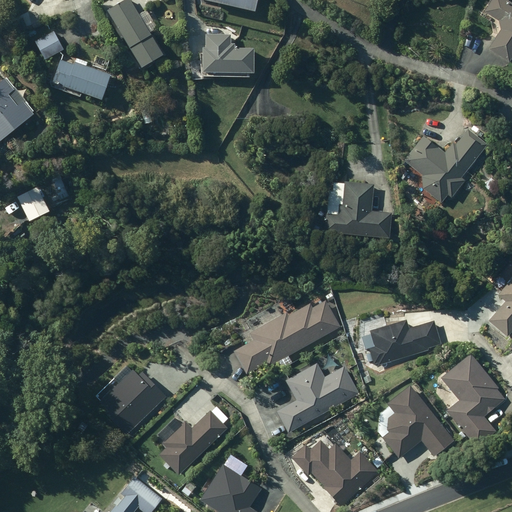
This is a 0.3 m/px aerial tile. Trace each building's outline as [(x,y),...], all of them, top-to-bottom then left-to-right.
[(128,0),(121,0),(105,10),(139,67),(161,54),(149,33),(154,30),(152,26),(146,29),(128,0)] [(201,0),(211,2),(209,11),(215,12),(217,3),(252,12),(255,0),(201,0)] [(498,29),(485,48),(506,62),(511,52),(511,5),(504,0),(489,0),(482,11),(497,21),(498,29)] [(22,18),(16,21),(19,31),(26,29),(22,18)] [(52,31),(34,41),(43,59),(62,50),(52,31)] [(228,45),(229,34),(204,34),(203,48),(200,48),(199,73),(250,75),(251,48),(232,47),(232,45),(228,45)] [(116,50),(126,67),(132,63),(121,46),(116,50)] [(91,66),(104,71),(108,59),(95,55),(91,66)] [(108,74),(84,66),(86,62),(74,58),(72,65),(57,60),(50,82),(54,84),(54,86),(62,89),(63,86),(99,99),(108,74)] [(0,139),(32,114),(23,103),(25,102),(14,88),(13,90),(3,78),(0,81),(0,139)] [(142,111),(144,123),(151,122),(149,110),(142,111)] [(422,175),(420,177),(427,182),(422,189),(441,203),(447,195),(450,198),(463,181),(460,178),(486,145),(466,130),(454,145),(452,143),(444,153),(422,136),(403,160),(422,175)] [(51,180),(59,200),(67,197),(60,177),(51,180)] [(489,177),(483,187),(491,192),(498,183),(489,177)] [(323,232),(388,238),(391,213),(370,211),(373,184),(343,181),(341,205),(337,204),(336,215),(325,214),(323,232)] [(13,201),(0,209),(0,222),(1,224),(20,212),(13,201)] [(309,223),(305,231),(310,233),(314,226),(309,223)] [(504,301),(490,315),(505,329),(511,322),(511,279),(500,291),(508,299),(505,302),(504,301)] [(286,312),(248,334),(252,340),(233,351),(246,374),(269,361),(271,366),(339,327),(324,301),(312,308),(310,304),(288,316),(286,312)] [(372,363),(379,365),(441,346),(433,322),(403,331),(399,321),(368,331),(373,347),(367,349),(372,363)] [(496,389),(498,388),(468,353),(439,378),(458,400),(445,411),(477,447),(495,431),(483,417),(494,407),(494,408),(504,399),(496,389)] [(314,416),(356,393),(342,369),(323,380),(315,366),(287,382),(295,396),(301,394),(303,398),(278,412),(288,430),(304,422),(305,423),(315,417),(314,416)] [(110,410),(107,413),(126,433),(165,396),(150,381),(145,387),(141,383),(143,381),(134,371),(102,402),(110,410)] [(387,432),(381,437),(398,459),(420,441),(433,456),(453,440),(408,385),(386,403),(393,412),(386,418),(385,430),(387,432)] [(183,421),(160,443),(164,448),(158,454),(177,475),(226,428),(209,410),(190,428),(183,421)] [(328,454),(320,445),(309,454),(304,449),(295,457),(304,467),(308,464),(312,468),(311,469),(340,502),(374,472),(359,456),(350,465),(335,448),(328,454)] [(221,465),(199,500),(218,511),(256,511),(249,507),(260,489),(221,465)] [(142,511),(149,511),(161,498),(134,477),(120,494),(123,496),(115,507),(113,506),(108,511),(132,511),(136,507),(142,511)]
